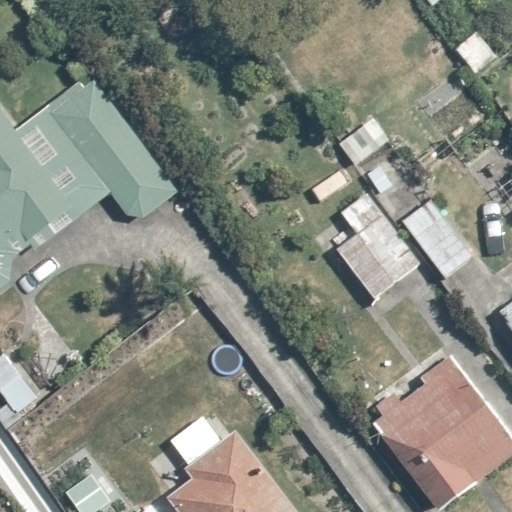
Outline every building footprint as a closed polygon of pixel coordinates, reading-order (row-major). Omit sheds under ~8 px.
[(111,198),(59,125),(47,107),(16,129),(0,106),(0,286),(21,272),(11,258),(28,246),(33,253),(111,198)] [(333,136),(356,169),(394,141),(371,109),(333,136)] [(420,265),(368,191),(338,213),(349,228),(331,241),(372,299),(420,265)] [(473,257),(430,199),(401,220),(443,279),(473,257)] [(511,303),(498,314),(511,332),(511,303)] [(0,404),(0,426),(5,434),(48,402),(9,349),(0,355),(0,401),(2,404),(0,404)] [(511,457),(511,431),(452,353),(370,416),(443,511),(511,457)] [(302,511),(240,429),(194,465),(202,475),(172,498),(182,511),(302,511)] [(163,511),(156,502),(143,511),(163,511)]
